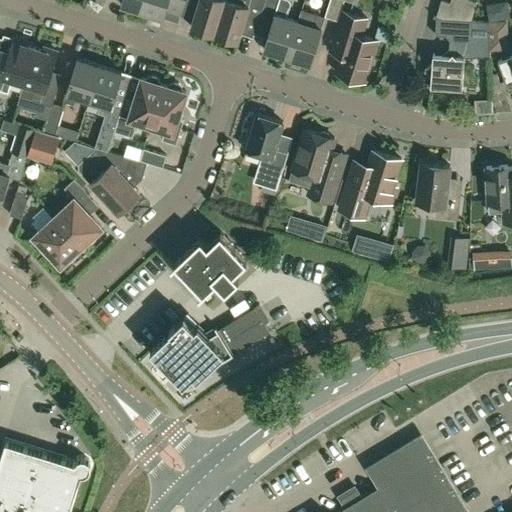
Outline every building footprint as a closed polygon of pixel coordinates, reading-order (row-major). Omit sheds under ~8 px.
[(142,10),(144,0),(121,0),(120,4),(142,10)] [(144,0),(142,10),(163,17),(168,0),(144,0)] [(193,0),(198,2),(191,26),(214,33),(224,0),(193,0)] [(224,0),(214,33),(238,40),(246,14),(259,18),(264,0),(224,0)] [(264,0),(259,18),(272,22),(263,48),(287,55),(298,19),(286,16),(291,1),(290,0),(264,0)] [(338,19),(343,0),(329,0),(325,15),(338,19)] [(448,0),(440,0),(436,15),(443,17),(471,19),(477,1),(474,0),(461,0),(460,4),(448,0)] [(298,19),(287,55),(310,63),(323,21),(323,19),(318,18),(319,13),(301,8),(298,19)] [(367,17),(342,9),(332,41),(329,52),(340,55),(336,71),(365,79),(377,39),(361,34),(367,17)] [(443,17),(436,15),(434,14),(433,16),(436,17),(435,33),(445,34),(453,43),(441,54),(433,53),(433,61),(424,69),(431,77),(431,85),(462,87),(464,55),(463,55),(463,44),(470,37),(488,39),(489,57),(490,57),(488,20),(471,19),(443,17)] [(12,78),(23,81),(35,46),(27,44),(28,41),(14,37),(10,49),(0,45),(0,89),(8,92),(12,78)] [(31,99),(51,105),(52,103),(60,77),(50,74),(57,50),(43,46),(42,48),(35,46),(23,81),(19,95),(31,99)] [(511,54),(499,60),(507,84),(511,82),(511,54)] [(76,95),(88,99),(100,63),(77,56),(63,100),(73,103),(76,95)] [(122,70),(100,63),(88,99),(100,103),(98,110),(118,117),(121,107),(125,94),(116,91),(122,70)] [(137,121),(151,125),(164,83),(160,82),(159,78),(156,75),(152,74),(148,75),(145,77),(141,76),(131,110),(121,107),(118,117),(114,130),(132,136),(137,121)] [(164,129),(161,139),(176,143),(183,119),(178,117),(186,90),(182,89),(181,85),(179,82),(175,81),(171,82),(167,84),(164,83),(151,125),(164,129)] [(55,133),(63,107),(52,103),(51,105),(44,130),(55,133)] [(301,129),(304,111),(292,110),(290,127),(301,129)] [(259,166),(263,167),(258,183),(276,188),(289,147),(276,143),(283,120),(257,112),(246,149),(263,154),(259,166)] [(19,122),(11,149),(27,154),(35,127),(19,122)] [(308,193),(331,200),(346,152),(331,148),(334,136),(330,135),(328,132),(322,130),(319,132),(306,127),(293,168),(314,174),(308,193)] [(27,154),(50,162),(58,135),(35,128),(27,154)] [(79,168),(91,181),(118,210),(139,191),(122,172),(126,168),(132,175),(142,177),(146,162),(96,147),(79,163),(79,168)] [(162,166),(166,154),(143,147),(139,159),(162,166)] [(393,184),(401,157),(374,148),(369,163),(355,159),(339,208),(363,216),(370,195),(391,201),(395,185),(393,184)] [(0,160),(0,203),(9,174),(7,173),(10,164),(0,160)] [(436,203),(434,216),(458,218),(461,192),(447,190),(450,164),(421,161),(416,201),(436,203)] [(504,221),(511,220),(511,163),(486,165),(488,202),(502,201),(504,221)] [(74,197),(54,215),(81,245),(85,241),(87,242),(89,242),(92,242),(94,241),(96,239),(97,237),(97,236),(97,233),(97,231),(97,230),(101,226),(82,204),(90,196),(74,178),(64,187),(74,197)] [(9,213),(21,217),(29,194),(17,190),(9,213)] [(76,249),(81,245),(54,215),(33,234),(60,264),(65,260),(67,261),(69,261),(72,260),(74,259),(75,257),(77,255),(77,253),(77,251),(76,249)] [(204,292),(216,280),(226,290),(239,277),(234,272),(247,259),(221,232),(208,244),(201,237),(175,262),(204,292)] [(465,270),(469,240),(457,239),(455,253),(451,252),(449,268),(465,270)] [(392,250),(380,246),(376,259),(388,263),(392,250)] [(474,270),(493,269),(492,251),(473,252),(474,270)] [(289,255),(282,272),(301,279),(307,262),(289,255)] [(150,349),(183,383),(193,374),(197,378),(215,361),(216,363),(214,364),(215,365),(234,354),(233,353),(270,331),(265,323),(270,321),(259,304),(255,306),(218,328),(217,326),(215,327),(218,331),(211,337),(199,325),(196,328),(185,317),(171,331),(170,330),(150,349)] [(325,511),(324,510),(320,511),(453,511),(462,507),(420,438),(368,469),(379,486),(362,496),(357,488),(339,499),(345,507),(336,511),(325,511)] [(75,461),(5,440),(0,456),(0,511),(68,511),(81,473),(85,473),(88,471),(91,467),(91,463),(89,459),(85,457),(81,457),(77,458),(75,461)]
